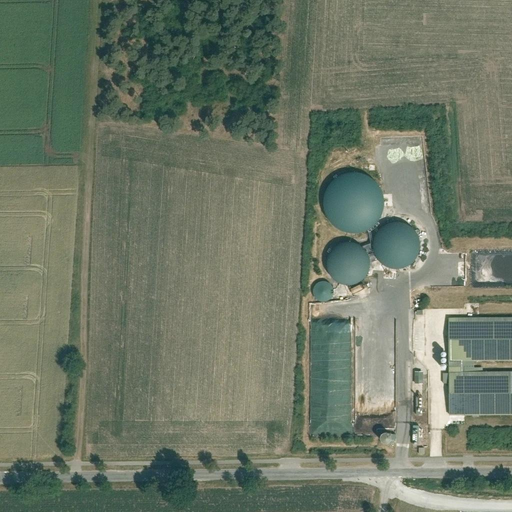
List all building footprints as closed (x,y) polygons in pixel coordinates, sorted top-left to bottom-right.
[(384,207),(384,197),(380,187),(374,179),(365,174),(355,172),(344,173),(335,178),(328,185),(324,194),(323,205),(325,215),(331,223),(338,229),(347,233),(357,233),(367,230),(375,225),(381,217),(384,207)] [(421,249),(421,241),(418,233),(413,227),(406,223),(398,221),(390,222),(383,225),(377,231),(374,239),(373,247),(375,255),(379,261),(385,266),(392,268),(400,269),(407,267),(413,263),(418,257),(421,249)] [(369,266),(369,259),(366,252),(362,246),(356,242),(348,240),(341,241),(334,244),(329,250),(326,256),(325,264),(327,271),(330,277),(336,281),(342,284),(349,284),(356,283),(362,279),(366,273),(369,266)] [(333,293),(333,290),(332,286),(330,284),(327,282),(323,281),(320,281),(317,283),(314,285),(313,288),(312,292),(313,295),(315,298),(317,300),(320,301),(324,301),(327,301),(329,299),(332,296),(333,293)] [(511,317),(453,318),(453,341),(493,340),(503,340),(503,328),(511,328),(511,317)] [(417,382),(424,383),(426,372),(419,371),(417,382)]
